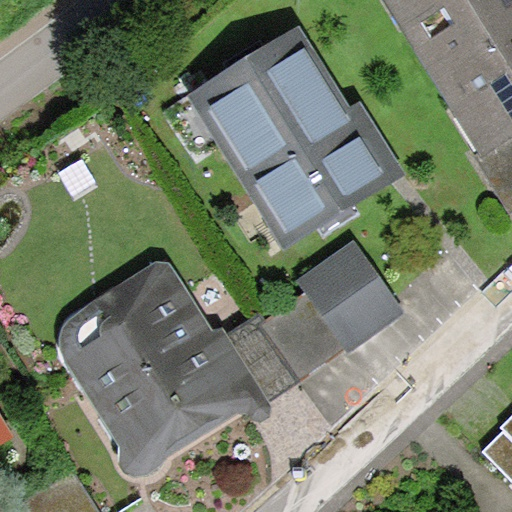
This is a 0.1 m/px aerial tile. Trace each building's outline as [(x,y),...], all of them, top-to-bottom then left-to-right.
[(511,0),(381,0),(372,6),(493,191),(511,178),(511,0)] [(187,101),(293,263),(394,198),(288,36),(187,101)] [(365,246),(298,285),(305,297),(237,337),(275,401),(410,322),(365,246)] [(34,319),(134,488),(248,421),(147,252),(34,319)] [(511,431),(481,464),(511,494),(511,431)] [(0,472),(14,464),(0,440),(0,472)]
